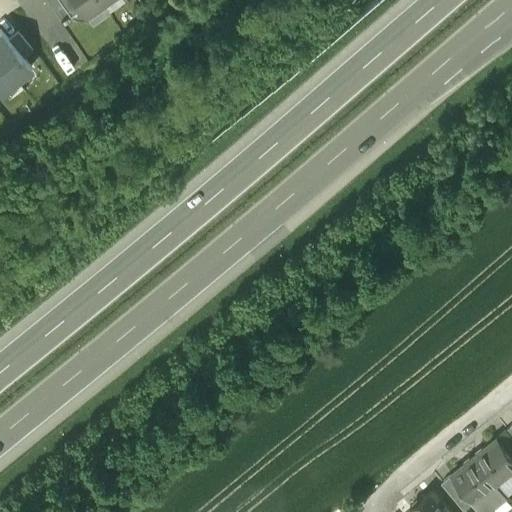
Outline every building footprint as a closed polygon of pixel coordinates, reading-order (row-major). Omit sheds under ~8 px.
[(58,0),(70,16),(80,9),(73,0),(58,0)] [(73,0),(80,9),(84,15),(101,3),(98,0),(73,0)] [(2,30),(0,31),(0,61),(16,81),(33,68),(2,30)] [(0,93),(16,81),(0,61),(0,93)] [(511,435),(507,429),(497,436),(511,454),(511,435)] [(474,455),(496,482),(511,469),(511,454),(497,436),(474,455)] [(474,455),(451,474),(473,501),(478,508),(488,509),(506,495),(496,482),(474,455)] [(451,474),(441,481),(463,509),(473,501),(451,474)] [(450,511),(432,489),(409,507),(413,511),(450,511)]
